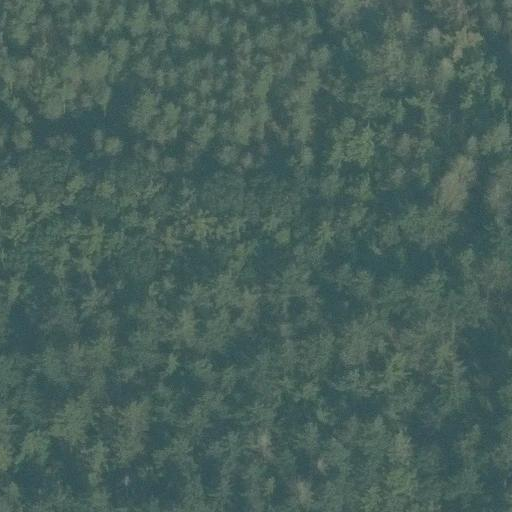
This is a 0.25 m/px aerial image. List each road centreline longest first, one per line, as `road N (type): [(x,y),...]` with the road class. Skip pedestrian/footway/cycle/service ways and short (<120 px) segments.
road 1 (track): [(350,0),(322,219)]
road 2 (track): [(322,219),(106,198)]
road 3 (track): [(322,219),(511,239)]
